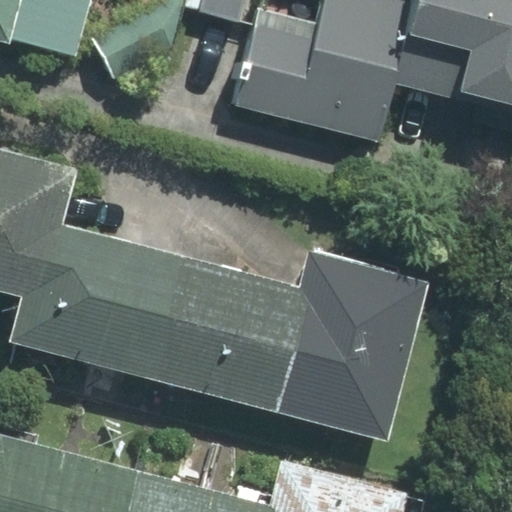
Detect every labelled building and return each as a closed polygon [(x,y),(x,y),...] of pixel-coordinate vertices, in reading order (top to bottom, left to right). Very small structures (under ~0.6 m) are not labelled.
[(0,0),(0,22),(76,42),(86,0),(0,0)] [(233,20),(239,0),(184,0),(183,5),(233,20)] [(259,0),(237,94),(252,97),(386,128),(393,99),(511,126),(511,0),(416,0),(416,1),(414,0),(259,0)] [(93,38),(110,73),(171,43),(154,8),(93,38)] [(0,276),(32,285),(22,327),(388,418),(427,262),(319,235),(310,267),(73,208),(88,149),(0,127),(0,276)] [(0,424),(0,511),(400,511),(410,475),(291,443),(276,498),(25,431),(0,424)]
